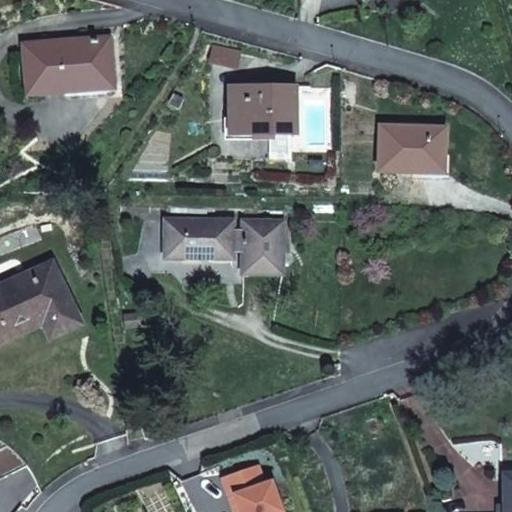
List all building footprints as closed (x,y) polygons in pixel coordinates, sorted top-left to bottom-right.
[(26,89),(27,95),(113,89),(109,39),(23,44),(24,60),(26,89)] [(15,60),(18,90),(26,89),(24,60),(15,60)] [(230,88),(229,136),(294,135),(294,106),(294,88),(230,88)] [(294,88),(294,106),(310,88),(294,88)] [(380,127),(379,172),(442,174),(444,129),(380,127)] [(242,253),(242,274),(282,275),(283,222),(243,222),(243,230),(234,231),(234,221),(167,220),(165,259),(233,259),(233,253),(242,253)] [(0,344),(42,324),(50,340),(81,325),(52,262),(0,286),(0,344)] [(151,413),(138,417),(145,439),(158,435),(151,413)] [(258,467),(223,479),(230,498),(235,496),(240,511),(281,511),(271,482),(264,485),(258,467)] [(240,511),(235,496),(230,498),(234,511),(240,511)]
